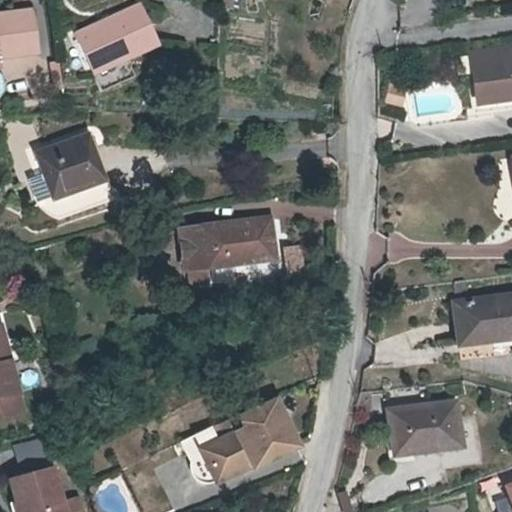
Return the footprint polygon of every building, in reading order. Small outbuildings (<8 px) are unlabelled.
[(164,55),(145,13),(79,41),(106,103),(141,88),(133,69),(164,55)] [(40,17),(0,22),(1,29),(0,28),(0,73),(6,73),(5,64),(45,61),(40,17)] [(511,22),(494,23),(497,67),(511,66),(511,22)] [(114,201),(94,155),(42,176),(61,223),(114,201)] [(297,262),(287,222),(220,240),(220,242),(198,248),(209,287),(214,285),(217,297),(222,300),(236,297),(231,281),(297,262)] [(511,274),(474,275),(474,309),(507,308),(508,315),(511,314),(511,274)] [(0,433),(37,424),(12,335),(0,337),(0,433)] [(406,424),(475,421),(472,380),(403,385),(406,424)] [(293,398),(233,429),(240,444),(219,454),(234,487),(271,468),(273,470),(317,448),(293,398)] [(234,487),(219,454),(215,457),(211,462),(208,468),(208,476),(211,482),(217,486),(224,489),(231,488),(234,487)] [(74,511),(62,470),(23,481),(31,511),(74,511)] [(449,511),(446,497),(393,511),(449,511)]
